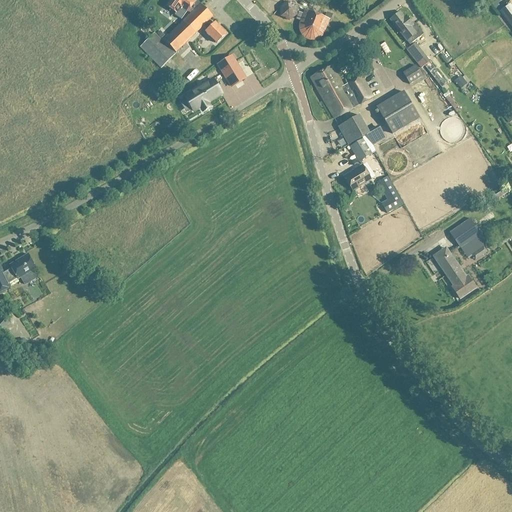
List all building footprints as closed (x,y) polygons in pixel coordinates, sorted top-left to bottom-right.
[(170,0),(166,6),(177,14),(182,7),(188,11),(190,14),(199,5),(195,1),(193,0),(170,0)] [(199,5),(190,14),(182,22),(195,34),(202,26),(206,31),(205,32),(216,43),(226,34),(215,23),(213,24),(209,20),(212,16),(200,4),(199,5)] [(511,6),(501,15),(511,28),(511,6)] [(305,38),(309,39),(314,39),(318,38),(322,35),(324,30),(328,20),(330,21),(332,15),(326,12),(324,18),(305,11),(304,14),(299,12),(296,19),(301,21),(300,26),(300,31),(302,35),(305,38)] [(400,12),(390,20),(406,41),(409,45),(423,34),(415,23),(412,25),(405,16),(403,17),(400,12)] [(175,53),(195,34),(182,22),(163,41),(175,53)] [(218,65),(231,86),(245,78),(235,62),(231,65),(227,59),(218,65)] [(429,63),(425,66),(440,84),(443,80),(429,63)] [(422,77),(415,65),(402,73),(409,84),(422,77)] [(310,77),(334,119),(372,97),(361,76),(343,86),(331,66),(310,77)] [(426,78),(419,81),(422,90),(429,87),(426,78)] [(186,100),(184,101),(189,110),(191,108),(193,111),(221,94),(212,79),(184,97),(186,100)] [(403,92),(397,95),(376,107),(392,134),(419,119),(403,92)] [(368,131),(359,115),(337,127),(348,146),(366,136),(367,137),(372,146),(386,138),(378,125),(368,131)] [(367,137),(349,147),(358,162),(375,151),(372,146),(367,137)] [(340,157),(349,153),(347,148),(338,152),(340,157)] [(362,166),(344,177),(352,190),(370,179),(366,173),(370,170),(366,163),(362,166)] [(387,177),(381,180),(393,202),(383,207),(386,213),(402,204),(387,177)] [(460,248),(467,257),(487,244),(470,219),(449,233),(460,248)] [(443,250),(433,257),(438,263),(453,286),(452,288),(460,299),(476,289),(467,277),(466,278),(450,255),(447,257),(443,250)] [(3,273),(0,266),(0,292),(10,287),(9,284),(16,278),(17,279),(35,268),(27,254),(9,265),(11,268),(3,273)] [(434,283),(440,292),(445,289),(439,280),(434,283)] [(0,333),(10,322),(2,315),(0,317),(0,333)] [(30,349),(24,338),(15,344),(21,355),(30,349)]
